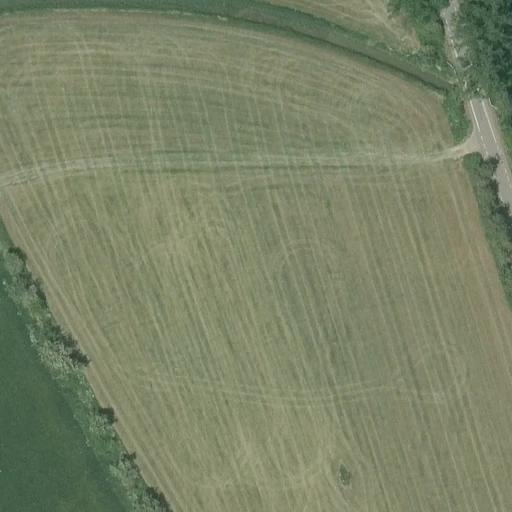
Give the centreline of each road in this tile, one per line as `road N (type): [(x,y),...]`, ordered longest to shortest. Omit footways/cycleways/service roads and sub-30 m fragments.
road 1 (track): [(0,184),(122,163),(422,158),(486,135)]
road 2 (secondary): [(511,218),(444,0)]
